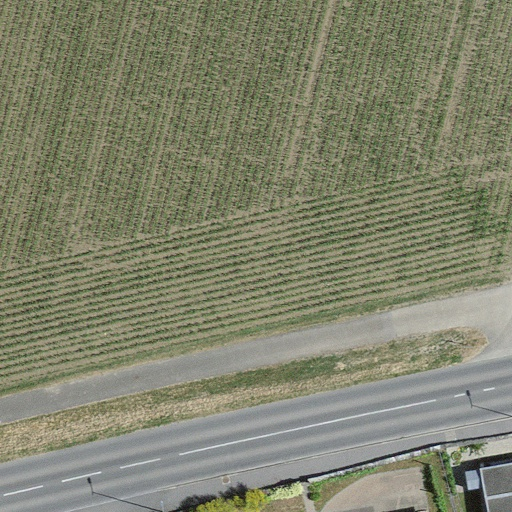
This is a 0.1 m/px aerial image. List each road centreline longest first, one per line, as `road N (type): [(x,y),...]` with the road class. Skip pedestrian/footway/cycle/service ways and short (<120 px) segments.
road 1 (secondary): [(511,381),(0,500)]
road 2 (track): [(0,407),(511,301)]
